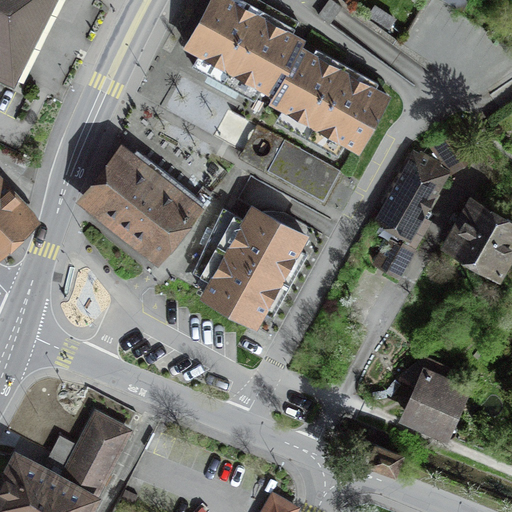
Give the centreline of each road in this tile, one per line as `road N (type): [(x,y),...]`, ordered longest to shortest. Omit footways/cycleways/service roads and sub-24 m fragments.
road 1 (residential): [(8,340),(90,361),(337,462)]
road 2 (primary): [(20,309),(74,156),(148,0)]
road 3 (residential): [(337,462),(458,511)]
